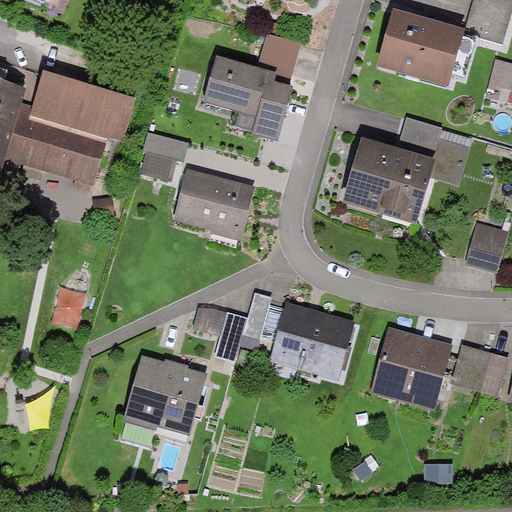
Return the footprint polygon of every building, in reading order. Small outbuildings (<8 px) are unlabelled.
[(465,18),(395,0),(392,0),(375,64),(449,83),(460,35),(465,18)] [(511,3),(511,0),(470,0),(465,18),(460,35),(501,46),(511,3)] [(299,37),(270,30),(264,54),(279,58),(293,62),(299,37)] [(264,54),(219,43),(206,93),(239,103),(233,126),(276,138),(294,74),(276,69),(279,58),(264,54)] [(511,80),(511,56),(495,53),(485,96),(507,101),(511,80)] [(130,105),(44,80),(32,120),(106,141),(119,145),(130,105)] [(24,94),(0,86),(0,176),(3,163),(18,115),(24,94)] [(18,115),(3,163),(92,190),(106,141),(32,120),(18,115)] [(439,151),(432,174),(459,182),(473,135),(406,115),(399,138),(439,151)] [(399,138),(362,130),(345,196),(421,216),(432,174),(439,151),(399,138)] [(189,146),(152,136),(142,173),(171,181),(176,164),(184,166),(189,146)] [(251,193),(189,177),(178,218),(213,228),(210,238),(237,245),(251,193)] [(508,234),(474,221),(460,259),(494,272),(508,234)] [(273,298),(256,293),(249,320),(241,350),(259,354),(273,298)] [(355,324),(286,306),(270,364),(339,382),(355,324)] [(227,314),(203,309),(198,333),(221,338),(227,314)] [(227,314),(221,338),(216,360),(238,365),(241,350),(249,320),(227,314)] [(452,340),(389,322),(370,389),(433,406),(452,340)] [(511,354),(464,339),(452,378),(499,392),(511,354)] [(209,379),(144,360),(123,433),(154,442),(157,431),(191,441),(209,379)]
